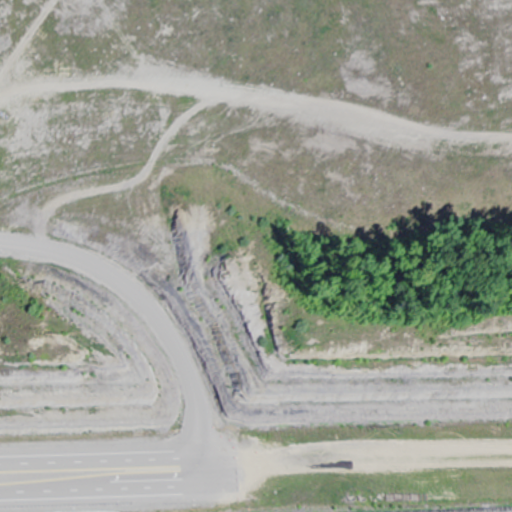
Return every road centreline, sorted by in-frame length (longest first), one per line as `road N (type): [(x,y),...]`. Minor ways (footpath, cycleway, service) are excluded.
road 1 (residential): [(213,476),(200,375),(166,313),(88,260),(0,240)]
road 2 (tertiary): [(0,479),(236,475)]
